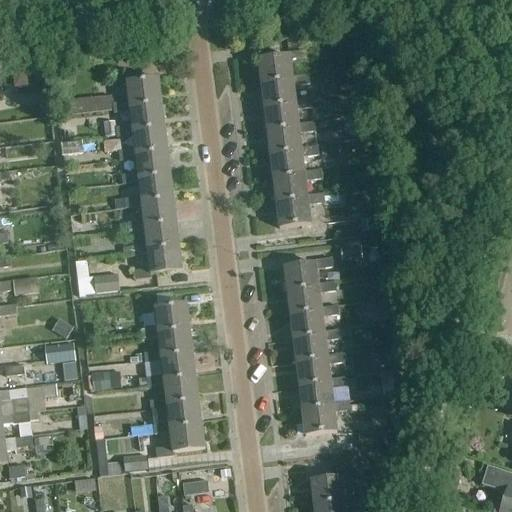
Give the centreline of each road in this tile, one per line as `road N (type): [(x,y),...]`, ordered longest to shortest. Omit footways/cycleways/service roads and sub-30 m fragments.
road 1 (residential): [(254,511),(191,1)]
road 2 (tertiary): [(0,25),(191,1)]
